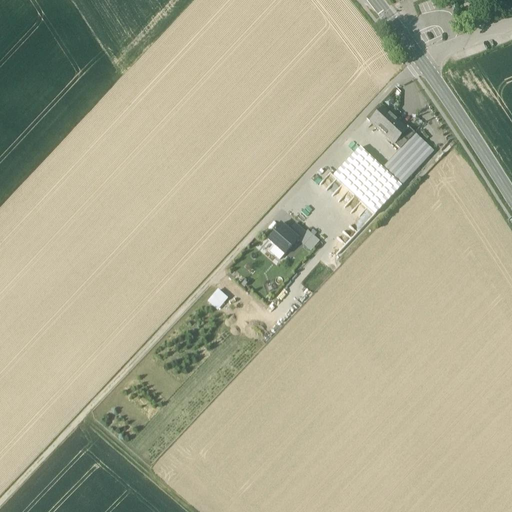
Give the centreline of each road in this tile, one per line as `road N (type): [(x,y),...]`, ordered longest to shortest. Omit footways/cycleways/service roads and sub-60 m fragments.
road 1 (track): [(0,505),(422,64)]
road 2 (secondary): [(511,200),(422,64)]
road 3 (track): [(194,511),(83,415)]
